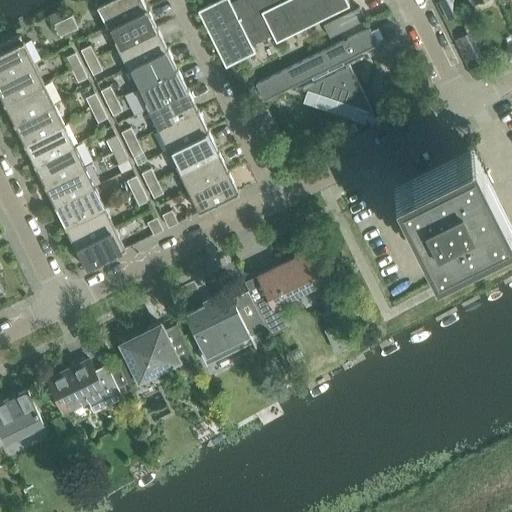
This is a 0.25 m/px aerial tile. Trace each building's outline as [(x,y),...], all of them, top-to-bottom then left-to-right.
[(148,4),(145,0),(96,0),(98,3),(97,3),(107,24),(148,4)] [(277,39),(348,4),(346,0),(232,0),(229,2),(228,0),(217,0),(199,10),(226,64),(255,49),(252,44),(274,33),(277,39)] [(453,0),(440,0),(449,18),(460,13),(453,0)] [(158,24),(148,4),(107,24),(118,45),(158,24)] [(357,5),(323,22),(328,33),(363,16),(357,5)] [(78,25),(72,13),(65,16),(72,29),(78,25)] [(66,32),(60,19),(53,22),(59,35),(66,32)] [(168,45),(158,24),(118,45),(128,65),(168,45)] [(372,112),(346,59),(378,43),(370,27),(256,83),(264,100),(300,82),(304,89),(372,112)] [(0,76),(34,60),(24,39),(23,40),(20,33),(0,43),(0,45),(2,50),(0,50),(0,76)] [(96,55),(90,43),(81,48),(87,60),(96,55)] [(179,66),(168,45),(128,65),(138,86),(179,66)] [(472,46),(461,52),(465,61),(477,55),(472,46)] [(82,63),(75,50),(66,55),(72,68),(82,63)] [(103,68),(96,55),(87,60),(93,73),(103,68)] [(44,81),(34,60),(0,76),(0,93),(4,101),(44,81)] [(88,75),(82,63),(72,68),(78,80),(88,75)] [(479,64),(469,69),(473,76),(475,77),(478,79),(486,75),(479,64)] [(189,87),(179,66),(138,86),(148,107),(189,87)] [(55,102),(44,81),(4,101),(14,122),(55,102)] [(117,96),(111,84),(101,88),(107,101),(117,96)] [(199,108),(189,87),(148,107),(159,128),(199,108)] [(102,103),(96,91),(86,96),(93,109),(102,103)] [(123,109),(117,96),(107,101),(114,113),(123,109)] [(65,122),(55,102),(14,122),(24,142),(65,122)] [(108,116),(102,103),(93,109),(99,121),(108,116)] [(210,128),(199,108),(159,128),(169,148),(210,128)] [(75,143),(65,122),(24,142),(35,163),(75,143)] [(137,138),(131,125),(122,130),(128,143),(137,138)] [(220,149),(210,128),(169,148),(179,169),(220,149)] [(123,145),(116,133),(107,138),(113,150),(123,145)] [(144,150),(137,138),(128,143),(134,155),(144,150)] [(85,164),(75,143),(35,163),(45,184),(85,164)] [(129,158),(123,145),(113,150),(119,163),(129,158)] [(230,170),(220,149),(179,169),(190,190),(230,170)] [(507,223),(489,186),(472,152),(399,188),(435,259),(507,223)] [(96,185),(85,164),(45,184),(55,205),(96,185)] [(158,179),(152,166),(142,171),(148,184),(158,179)] [(240,191),(230,170),(190,190),(200,211),(240,191)] [(143,186),(137,174),(127,179),(134,191),(143,186)] [(164,191),(158,179),(148,184),(155,196),(164,191)] [(106,205),(96,185),(55,205),(65,225),(106,205)] [(149,199),(143,186),(134,191),(140,204),(149,199)] [(116,226),(106,205),(65,225),(76,246),(116,226)] [(179,221),(172,209),(163,213),(169,226),(179,221)] [(164,229),(158,216),(148,221),(154,233),(164,229)] [(126,247),(116,226),(76,246),(86,267),(126,247)] [(246,281),(245,281),(249,289),(267,327),(268,326),(271,333),(286,326),(288,325),(277,301),(324,278),(310,249),(259,274),(261,278),(248,284),(246,281)] [(205,305),(186,315),(205,355),(208,361),(254,339),(251,334),(267,327),(249,289),(247,290),(232,297),(229,289),(213,297),(215,302),(206,306),(205,305)] [(111,369),(119,386),(119,385),(139,376),(140,378),(178,359),(186,376),(199,369),(176,322),(163,328),(161,323),(122,343),(128,355),(117,361),(119,365),(112,369),(111,369)] [(352,325),(332,334),(339,349),(359,340),(352,325)] [(49,378),(48,379),(63,411),(65,410),(88,399),(90,403),(94,411),(95,410),(122,397),(124,396),(119,386),(111,369),(110,369),(101,373),(97,372),(90,358),(49,378)] [(0,430),(1,430),(6,440),(44,422),(27,389),(0,402),(0,430)]
